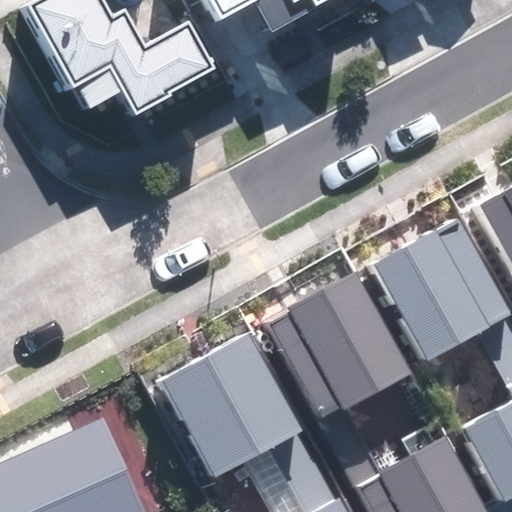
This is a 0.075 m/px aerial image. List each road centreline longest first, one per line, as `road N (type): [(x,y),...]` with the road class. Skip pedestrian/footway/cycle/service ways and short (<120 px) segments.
road 1 (residential): [(62,296),(511,58)]
road 2 (residential): [(0,176),(62,296)]
